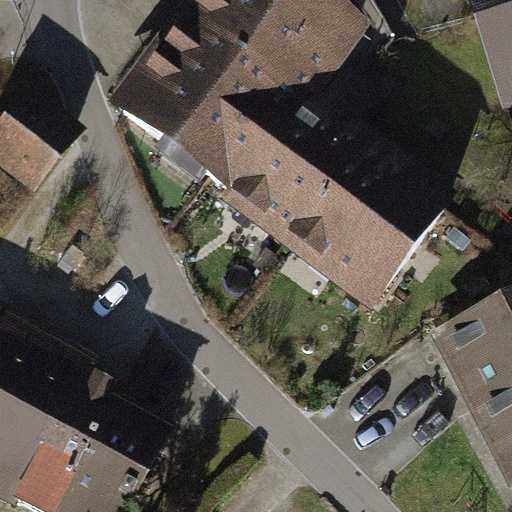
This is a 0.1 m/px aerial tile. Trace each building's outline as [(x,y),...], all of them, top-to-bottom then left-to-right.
[(197,0),(117,107),(382,303),(450,212),(302,102),(356,30),(316,0),(197,0)] [(511,0),(481,0),(511,89),(511,0)] [(0,130),(0,159),(38,192),(74,149),(22,105),(0,130)] [(511,288),(439,326),(511,466),(511,288)] [(0,431),(33,363),(0,346),(0,431)] [(0,431),(0,491),(43,511),(100,395),(33,363),(0,431)] [(43,511),(125,511),(167,427),(100,395),(43,511)]
